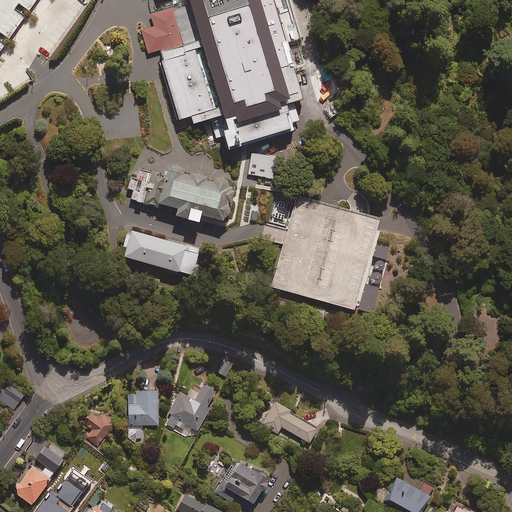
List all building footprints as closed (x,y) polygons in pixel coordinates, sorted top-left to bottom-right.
[(90,0),(0,0),(0,100),(32,79),(26,71),(37,54),(48,60),(90,0)] [(261,30),(252,0),(168,0),(170,6),(141,15),(152,54),(162,51),(183,125),(215,116),(224,151),(290,132),(283,105),(299,100),(278,25),(261,30)] [(276,158),(251,154),(248,176),(273,179),(276,158)] [(230,181),(172,165),(163,200),(221,215),(230,181)] [(167,175),(137,167),(130,191),(161,199),(167,175)] [(356,308),(381,217),(299,195),(274,285),(356,308)] [(199,245),(131,227),(123,254),(191,272),(199,245)] [(232,365),(223,360),(217,372),(226,377),(232,365)] [(215,388),(203,381),(199,387),(194,384),(187,397),(179,393),(163,423),(174,429),(175,426),(186,431),(187,428),(197,433),(210,409),(207,408),(215,393),(213,392),(215,388)] [(24,395),(9,385),(0,398),(0,400),(13,410),(24,395)] [(157,392),(127,393),(128,439),(141,439),(141,426),(158,426),(157,392)] [(290,411),(273,402),(261,426),(277,435),(281,428),(310,444),(317,429),(289,414),(290,411)] [(86,448),(97,448),(105,438),(106,432),(113,432),(113,413),(87,413),(86,448)] [(49,462),(41,456),(12,493),(30,507),(55,475),(45,467),(49,462)] [(269,479),(256,470),(254,472),(234,460),(214,493),(231,503),(232,501),(249,511),(261,493),(263,494),(268,487),(265,485),(269,479)] [(397,479),(385,500),(405,511),(420,511),(435,488),(423,481),(418,491),(397,479)] [(98,489),(87,503),(93,507),(104,494),(98,489)] [(217,511),(184,496),(177,511),(179,511),(217,511)]
